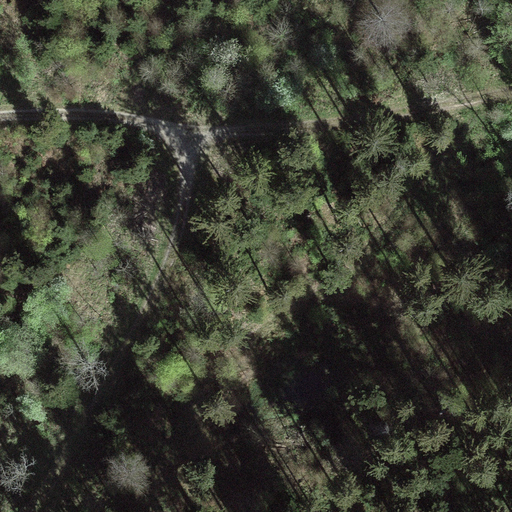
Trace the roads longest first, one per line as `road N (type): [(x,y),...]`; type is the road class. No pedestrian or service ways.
road 1 (track): [(0,114),(247,124),(511,93)]
road 2 (track): [(172,123),(187,166),(173,234),(121,351),(45,484)]
